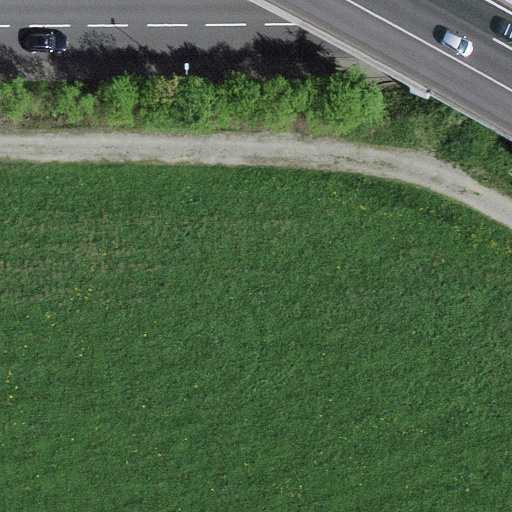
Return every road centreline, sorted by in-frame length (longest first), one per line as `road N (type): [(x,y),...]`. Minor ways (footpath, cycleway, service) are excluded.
road 1 (track): [(0,142),(353,156),(420,171),(511,214)]
road 2 (primary): [(0,25),(511,19)]
